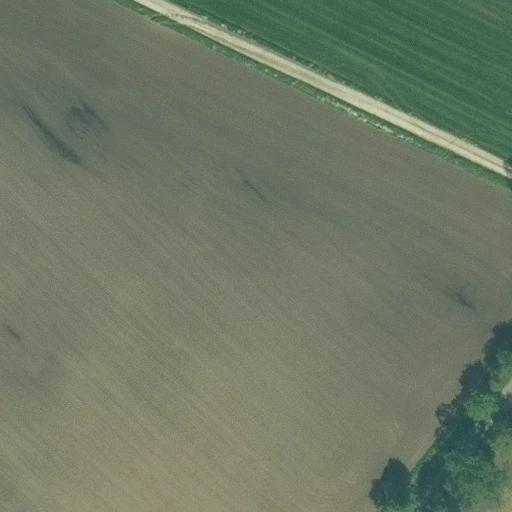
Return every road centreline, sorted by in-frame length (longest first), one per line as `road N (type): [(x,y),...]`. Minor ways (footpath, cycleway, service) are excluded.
road 1 (track): [(148,0),(511,176)]
road 2 (unclassified): [(413,511),(511,389)]
